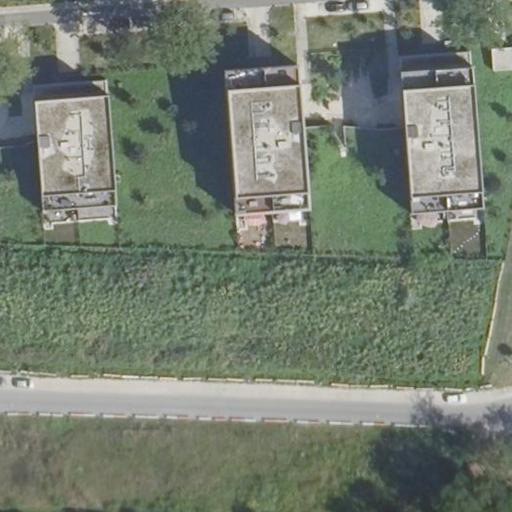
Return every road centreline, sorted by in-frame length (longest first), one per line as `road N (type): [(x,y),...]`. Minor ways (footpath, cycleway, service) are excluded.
road 1 (residential): [(0,400),(467,415),(511,408)]
road 2 (residential): [(242,0),(0,17)]
